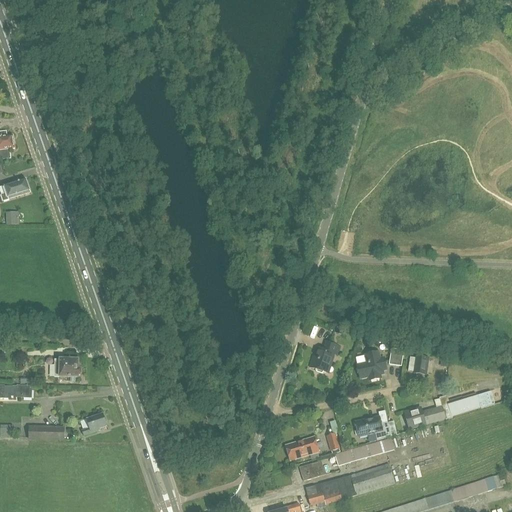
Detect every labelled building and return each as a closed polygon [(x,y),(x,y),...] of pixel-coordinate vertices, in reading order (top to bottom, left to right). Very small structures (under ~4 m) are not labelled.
[(7,137),(7,132),(0,132),(0,159),(2,159),(2,160),(11,159),(10,150),(14,150),(13,137),(7,137)] [(4,186),(7,194),(2,195),(4,201),(9,200),(30,193),(26,179),(4,186)] [(18,215),(7,215),(7,226),(19,225),(18,215)] [(332,362),(331,361),(333,356),(337,357),(339,348),(325,344),(323,351),(318,349),(315,358),(313,358),(309,368),(315,370),(315,372),(316,373),(321,375),(322,374),(323,372),(327,374),(329,367),(331,366),(332,362)] [(403,351),(391,349),(388,365),(401,367),(403,351)] [(380,376),(381,376),(383,373),(383,371),(386,371),(383,359),(379,360),(377,353),(366,355),(367,362),(365,365),(357,367),(359,379),(368,377),(369,382),(380,379),(380,376)] [(54,378),(60,378),(78,378),(78,376),(81,376),(81,375),(81,371),(81,370),(78,370),(79,357),(69,356),(69,361),(55,360),(54,378)] [(410,357),(408,369),(414,370),(413,372),(413,374),(425,375),(427,359),(416,357),(415,358),(410,357)] [(0,399),(9,399),(9,395),(17,395),(17,397),(23,397),(23,399),(32,399),(32,391),(30,391),(30,386),(17,386),(17,387),(4,387),(4,386),(0,385),(0,399)] [(447,396),(439,399),(439,400),(442,408),(445,420),(452,418),(451,417),(480,408),(481,409),(494,405),(490,392),(477,396),(476,394),(462,398),(462,397),(449,401),(447,396)] [(420,409),(404,413),(409,430),(425,425),(445,420),(442,408),(437,409),(436,409),(427,411),(421,413),(420,409)] [(103,415),(87,420),(90,429),(82,432),(84,437),(100,431),(100,429),(107,427),(103,415)] [(377,441),(391,437),(387,423),(380,424),(379,417),(355,423),(358,438),(367,436),(367,437),(375,435),(377,441)] [(387,423),(391,437),(397,435),(394,422),(387,423)] [(29,441),(47,441),(47,427),(29,426),(29,441)] [(47,427),(47,441),(64,442),(64,427),(47,427)] [(340,453),(339,450),(335,435),(327,438),(331,452),(332,455),(340,453)] [(290,462),(318,453),(314,439),(285,447),(290,462)] [(387,453),(383,442),(335,455),(338,467),(387,453)] [(321,462),(299,469),(303,482),(325,475),(321,462)] [(388,465),(350,477),(305,490),(310,507),(324,503),(325,506),(394,484),(388,465)] [(498,475),(492,477),(496,489),(506,486),(504,480),(500,482),(498,475)] [(487,479),(491,491),(496,489),(492,477),(487,479)] [(491,491),(487,479),(481,481),(485,493),(491,491)] [(481,481),(476,482),(480,495),(485,493),(481,481)] [(476,482),(470,484),(474,497),(480,495),(476,482)] [(470,484),(465,486),(469,498),(474,497),(470,484)] [(459,488),(463,500),(469,498),(465,486),(459,488)] [(463,500),(459,488),(454,489),(458,502),(463,500)] [(454,489),(448,491),(452,504),(458,502),(454,489)] [(443,493),(447,505),(452,504),(448,491),(443,493)] [(443,493),(438,495),(442,507),(447,505),(443,493)] [(432,496),(436,509),(442,507),(438,495),(432,496)] [(432,496),(427,498),(431,510),(436,509),(432,496)] [(422,500),(425,511),(426,511),(431,510),(427,498),(422,500)] [(425,511),(422,500),(416,501),(419,511),(425,511)] [(414,511),(411,503),(406,505),(408,511),(414,511)]
